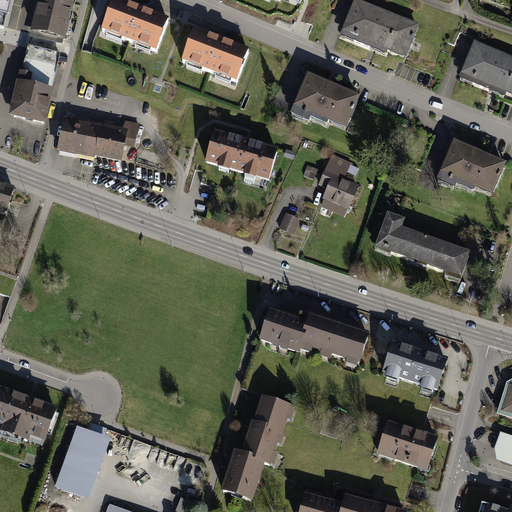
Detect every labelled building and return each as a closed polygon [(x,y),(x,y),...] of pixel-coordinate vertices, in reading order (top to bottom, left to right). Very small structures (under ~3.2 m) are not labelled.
[(20,0),(0,0),(0,27),(14,31),(20,0)] [(78,0),(40,0),(33,33),(69,41),(78,0)] [(168,24),(113,1),(100,33),(155,55),(168,24)] [(419,27),(354,1),(339,40),(385,58),(386,53),(405,61),(419,27)] [(249,53),(193,32),(179,65),(235,87),(249,53)] [(511,56),(476,43),(463,77),(511,95),(511,56)] [(29,46),(11,117),(50,127),(60,89),(55,88),(64,54),(29,46)] [(360,100),(307,78),(289,120),(308,128),(310,123),(326,130),(327,127),(346,134),(360,100)] [(114,130),(63,122),(57,154),(121,165),(124,149),(127,133),(114,130)] [(127,133),(124,149),(133,150),(138,125),(124,122),(123,127),(115,125),(114,130),(127,133)] [(245,144),(213,136),(205,168),(268,185),(277,153),(245,144)] [(507,168),(454,145),(441,177),(493,199),(507,168)] [(285,150),(282,158),(292,161),(295,154),(285,150)] [(350,165),(329,156),(317,186),(327,190),(322,202),(347,212),(358,187),(343,181),(350,165)] [(315,171),(306,168),(300,184),(309,187),(315,171)] [(0,183),(0,210),(11,213),(18,189),(0,183)] [(302,220),(288,214),(281,229),(295,235),(302,220)] [(405,224),(386,218),(374,253),(462,283),(471,257),(401,234),(405,224)] [(362,371),(373,336),(312,316),(309,325),(270,312),(260,343),(301,356),(303,352),(362,371)] [(448,362),(393,344),(382,376),(438,394),(448,362)] [(511,383),(509,386),(500,414),(511,418),(511,383)] [(49,442),(61,408),(0,386),(0,425),(4,427),(3,432),(31,442),(33,437),(49,442)] [(292,405),(263,395),(254,420),(252,420),(250,428),(242,451),(235,448),(227,473),(222,490),(253,500),(266,462),(271,464),(272,463),(275,464),(279,451),(276,450),(278,442),(282,443),(285,433),(283,432),(288,418),(292,419),(295,407),(292,406),(292,405)] [(89,427),(108,433),(110,428),(91,421),(89,427)] [(442,439),(392,423),(381,456),(431,472),(442,439)] [(115,440),(79,427),(57,489),(93,501),(115,440)] [(511,437),(502,434),(496,450),(499,462),(511,466),(511,437)] [(346,503),(308,494),(303,511),(410,511),(411,511),(348,495),(346,503)] [(511,511),(511,508),(482,499),(478,511),(511,511)]
